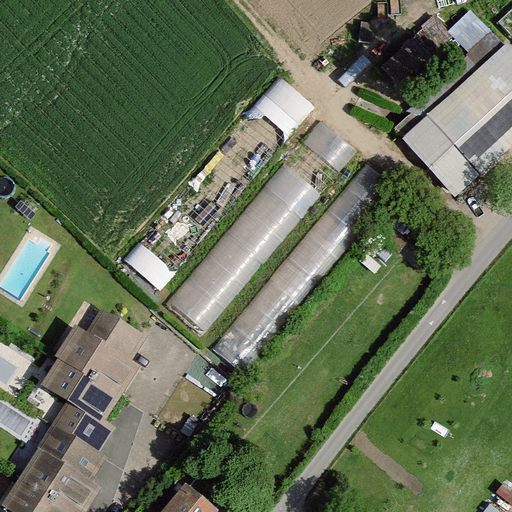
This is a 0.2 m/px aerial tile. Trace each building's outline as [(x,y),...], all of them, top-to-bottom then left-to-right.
[(475,49),(497,28),(477,7),(455,27),(475,49)] [(504,48),(491,35),(468,56),(481,69),(504,48)] [(431,57),(415,39),(381,69),(397,87),(431,57)] [(511,145),(511,46),(509,44),(504,48),(481,69),(430,115),(482,173),(511,145)] [(285,73),(133,260),(167,287),(319,101),(285,73)] [(482,173),(430,115),(404,138),(456,196),(482,173)] [(216,331),(360,145),(322,116),(179,302),(216,331)] [(368,161),(221,348),(250,370),(397,184),(368,161)] [(12,511),(85,511),(100,489),(92,484),(109,458),(101,453),(117,429),(106,421),(141,368),(133,363),(148,340),(107,313),(90,338),(80,331),(62,359),(66,361),(49,387),(75,404),(7,508),(12,511)] [(197,477),(168,511),(214,511),(224,500),(197,477)]
